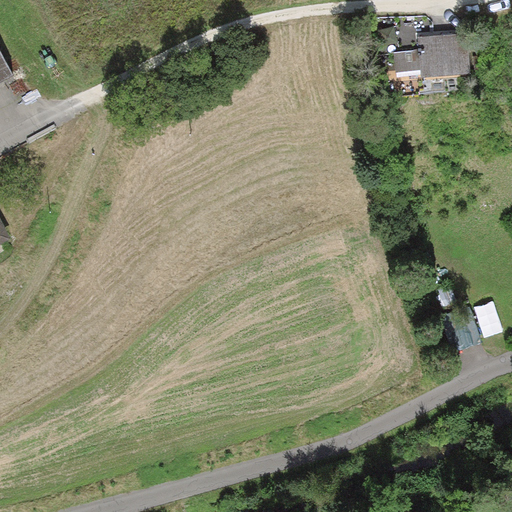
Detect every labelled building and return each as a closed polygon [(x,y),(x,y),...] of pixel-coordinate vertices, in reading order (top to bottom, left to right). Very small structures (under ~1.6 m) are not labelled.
[(394,27),(378,32),(383,50),(399,46),(394,27)] [(470,73),(466,30),(419,34),(421,51),(396,53),(397,72),(421,70),(422,77),(470,73)] [(0,84),(14,77),(0,49),(0,84)] [(0,243),(9,238),(0,220),(0,243)] [(470,308),(444,317),(455,351),(481,342),(470,308)]
